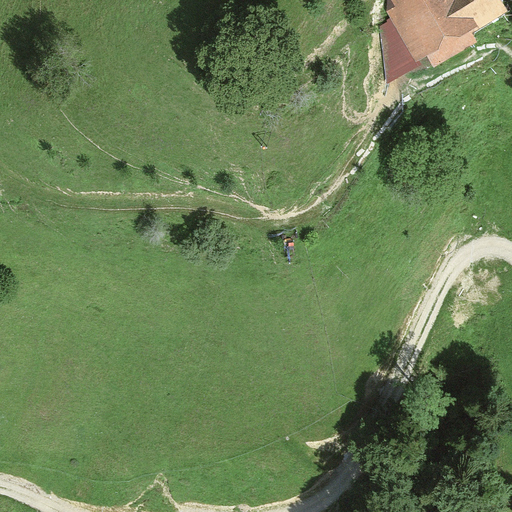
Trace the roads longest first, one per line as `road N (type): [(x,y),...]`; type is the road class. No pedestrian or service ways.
road 1 (track): [(0,173),(22,188),(76,202),(301,217),(334,192),(413,85),(485,49),(511,48)]
road 2 (track): [(511,251),(488,242),(463,255),(371,450),(317,511)]
